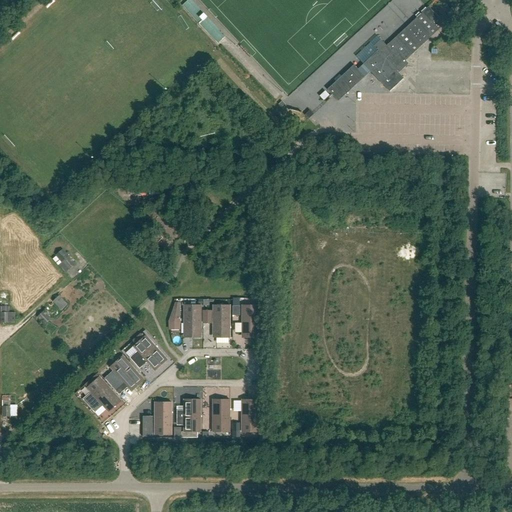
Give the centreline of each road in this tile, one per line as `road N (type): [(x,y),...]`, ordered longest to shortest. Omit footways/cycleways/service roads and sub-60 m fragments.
road 1 (unclassified): [(494,8),(476,32),(464,487)]
road 2 (unclassified): [(464,487),(155,487)]
road 3 (residential): [(165,378),(252,377),(245,353),(194,352),(182,363)]
road 4 (residential): [(124,486),(124,417),(165,378)]
road 5 (unclassified): [(124,486),(0,487)]
